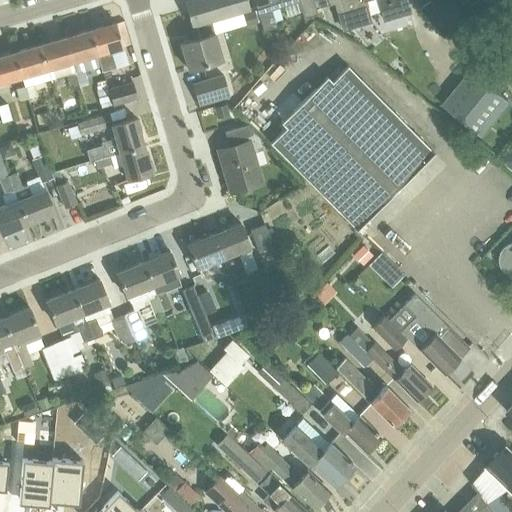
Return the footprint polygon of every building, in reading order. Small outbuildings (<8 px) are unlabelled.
[(191,0),(186,2),(185,2),(187,9),(189,14),(193,27),(196,26),(211,22),(242,12),(249,10),(246,0),(191,0)] [(272,10),(299,1),(298,0),(267,0),(268,1),(258,4),(265,30),(277,27),(272,10)] [(311,0),(298,0),(299,1),(304,19),(316,15),(311,0)] [(317,0),(319,6),(335,1),(343,29),(371,20),(364,0),(317,0)] [(378,0),(384,19),(409,12),(405,0),(378,0)] [(442,35),(452,28),(430,0),(429,0),(420,7),(442,35)] [(249,10),(242,12),(245,25),(257,21),(254,9),(249,10)] [(115,22),(90,29),(100,64),(102,70),(106,69),(128,62),(123,46),(116,24),(115,22)] [(211,22),(196,26),(200,40),(181,46),(188,70),(223,60),(215,35),(211,22)] [(100,64),(90,29),(65,37),(72,61),(79,83),(88,80),(84,69),(100,64)] [(65,37),(40,45),(50,78),(66,73),(70,86),(79,83),(72,61),(65,37)] [(15,52),(22,77),(25,85),(29,98),(32,105),(40,103),(38,95),(34,82),(50,78),(40,45),(15,52)] [(0,83),(22,77),(15,52),(0,56),(0,83)] [(356,229),(433,151),(348,65),(332,81),(327,75),(280,122),(285,127),(270,142),(356,229)] [(480,135),(508,100),(470,69),(442,104),(480,135)] [(223,74),(191,83),(198,106),(230,97),(223,74)] [(113,104),(137,96),(133,81),(109,88),(113,104)] [(29,98),(25,85),(15,88),(19,101),(29,98)] [(107,87),(96,90),(98,97),(109,94),(107,87)] [(109,94),(98,97),(101,108),(112,104),(109,94)] [(7,103),(0,105),(0,113),(2,121),(12,119),(7,103)] [(226,103),(214,107),(217,116),(228,112),(226,103)] [(53,119),(51,111),(38,114),(41,123),(53,119)] [(105,114),(78,122),(81,134),(109,126),(105,114)] [(91,161),(94,160),(144,146),(136,117),(112,124),(116,136),(102,141),(103,144),(88,149),(91,161)] [(253,151),(262,149),(259,136),(247,124),(225,131),(229,146),(217,150),(229,191),(262,182),(253,151)] [(8,144),(0,147),(0,151),(3,158),(8,155),(11,150),(8,144)] [(144,146),(94,160),(97,168),(113,163),(115,168),(124,165),(129,180),(152,173),(144,146)] [(52,177),(43,154),(31,159),(40,182),(52,177)] [(511,156),(509,154),(502,162),(511,170),(511,156)] [(28,223),(5,165),(0,167),(0,178),(0,179),(6,194),(3,196),(6,205),(0,207),(0,231),(1,233),(28,223)] [(18,172),(9,176),(15,191),(19,200),(28,223),(54,212),(45,189),(33,194),(29,183),(23,185),(23,186),(18,172)] [(65,208),(76,203),(67,181),(56,186),(65,208)] [(241,223),(214,234),(224,256),(228,266),(234,281),(248,275),(240,255),(251,250),(249,246),(250,245),(241,223)] [(260,251),(274,246),(265,224),(251,230),(260,251)] [(214,234),(188,244),(190,251),(197,267),(198,270),(211,265),(214,272),(218,270),(224,285),(234,281),(228,266),(224,256),(214,234)] [(511,242),(508,244),(504,247),(501,251),(499,256),(499,261),(500,266),(503,270),(506,274),(511,276),(511,275),(511,242)] [(356,254),(365,263),(373,255),(364,246),(356,254)] [(170,251),(144,261),(153,284),(164,310),(171,307),(165,291),(181,284),(177,275),(179,274),(170,251)] [(250,273),(259,270),(253,252),(245,254),(250,273)] [(381,252),(370,264),(378,272),(390,261),(381,252)] [(153,284),(144,261),(117,272),(126,295),(128,301),(143,295),(145,301),(150,299),(156,313),(164,310),(153,284)] [(313,291),(328,304),(341,290),(326,276),(313,291)] [(99,279),(73,290),(82,313),(92,338),(102,334),(99,325),(96,318),(112,311),(108,302),(109,301),(99,279)] [(73,290),(46,301),(56,323),(61,334),(73,329),(73,331),(79,329),(84,341),(86,340),(92,338),(82,313),(73,290)] [(207,291),(198,295),(205,313),(215,309),(207,291)] [(469,347),(415,293),(404,304),(415,315),(400,330),(443,373),(460,356),(459,356),(469,347)] [(29,308),(2,318),(11,341),(22,366),(31,362),(23,342),(40,335),(38,331),(29,308)] [(124,314),(133,335),(135,339),(144,336),(148,334),(138,308),(124,314)] [(252,324),(263,320),(259,309),(247,313),(252,324)] [(133,335),(124,314),(112,319),(120,340),(133,335)] [(221,333),(237,330),(234,315),(218,318),(221,333)] [(404,337),(382,315),(371,326),(394,348),(404,337)] [(0,351),(5,350),(13,370),(22,366),(11,341),(2,318),(0,319),(0,351)] [(209,323),(198,328),(204,342),(215,338),(209,323)] [(371,357),(349,335),(347,333),(339,342),(363,366),(371,357)] [(365,334),(356,342),(371,357),(385,371),(388,372),(394,379),(415,400),(432,384),(410,363),(403,370),(374,341),(373,342),(365,334)] [(144,336),(135,339),(137,344),(145,340),(144,336)] [(54,341),(67,376),(81,370),(79,365),(84,363),(80,353),(72,356),(64,337),(54,341)] [(207,370),(212,374),(224,386),(243,366),(240,363),(248,354),(231,338),(222,348),(225,350),(207,370)] [(67,376),(54,341),(40,347),(53,381),(67,376)] [(338,371),(334,366),(318,351),(315,348),(303,360),(326,383),(338,371)] [(485,375),(493,367),(474,348),(466,356),(485,375)] [(183,349),(174,352),(179,365),(188,362),(183,349)] [(344,357),(334,366),(338,371),(343,376),(391,424),(393,423),(397,422),(405,415),(405,411),(408,407),(386,385),(380,391),(344,357)] [(172,369),(163,372),(176,384),(185,393),(207,370),(195,359),(193,362),(178,370),(176,372),(172,369)] [(265,362),(257,372),(301,413),(310,403),(265,362)] [(163,372),(124,384),(151,410),(176,384),(163,372)] [(121,375),(111,379),(114,388),(125,383),(121,375)] [(317,407),(326,398),(313,385),(304,394),(317,407)] [(38,400),(42,410),(53,405),(49,395),(38,400)] [(328,400),(318,410),(322,414),(338,429),(342,433),(344,431),(365,452),(370,447),(374,447),(379,441),(379,437),(381,436),(358,415),(351,422),(332,403),(328,400)] [(35,401),(23,407),(27,415),(39,410),(35,401)] [(156,417),(142,431),(156,444),(169,430),(156,417)] [(285,436),(282,440),(309,465),(312,461),(336,483),(340,479),(344,479),(352,471),(352,467),(354,464),(329,442),(329,441),(328,441),(303,417),(296,425),(285,436)] [(96,425),(87,434),(96,442),(104,433),(96,425)] [(230,428),(225,433),(232,439),(234,432),(230,428)] [(234,441),(224,451),(257,483),(268,494),(262,499),(274,510),(274,509),(276,511),(308,511),(288,493),(267,473),(234,441)] [(262,445),(252,456),(267,470),(270,467),(314,508),(329,491),(306,469),(300,476),(279,457),(265,443),(262,445)] [(511,448),(509,445),(489,466),(511,488),(511,448)] [(120,446),(112,455),(120,463),(128,454),(120,446)] [(20,483),(19,494),(20,494),(20,499),(30,500),(30,503),(33,503),(35,504),(48,505),(52,458),(52,459),(52,461),(36,459),(22,458),(20,480),(20,483)] [(52,458),(48,505),(49,505),(49,501),(64,502),(70,503),(79,503),(81,484),(83,460),(65,459),(52,458)] [(257,511),(219,476),(206,490),(229,511),(257,511)] [(185,482),(176,490),(190,504),(199,495),(185,482)] [(139,511),(142,509),(141,509),(140,510),(139,511),(118,491),(103,506),(97,511),(139,511)] [(511,511),(501,495),(488,502),(494,511),(511,511)] [(492,511),(487,503),(479,511),(478,511),(472,511),(467,507),(461,507),(456,511),(449,511),(447,510),(445,511),(492,511)]
